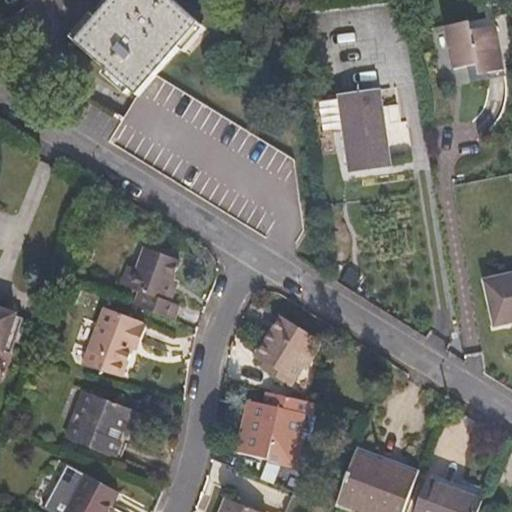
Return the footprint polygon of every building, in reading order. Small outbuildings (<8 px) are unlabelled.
[(118,0),(78,46),(138,98),(157,76),(203,24),(174,0),(118,0)] [(309,5),(308,21),(397,23),(397,7),(309,5)] [(470,66),(472,83),(489,81),(488,72),(504,69),(495,26),(470,29),(468,22),(446,27),(454,70),(470,66)] [(349,112),(363,187),(401,181),(386,104),(349,112)] [(145,291),(141,305),(180,319),(184,305),(174,301),(181,283),(176,281),(185,259),(151,247),(143,269),(137,287),(145,291)] [(127,284),(137,287),(143,269),(134,266),(127,284)] [(511,292),(495,296),(504,343),(511,341),(511,292)] [(110,307),(93,351),(133,366),(140,349),(144,350),(152,328),(148,325),(148,322),(110,307)] [(0,350),(13,355),(25,318),(0,309),(0,350)] [(284,368),(281,374),(293,382),(304,366),(308,368),(326,340),(285,314),(260,354),(267,359),(284,368)] [(264,365),(281,374),(284,368),(267,359),(264,365)] [(307,397),(268,389),(265,401),(250,399),(237,449),(267,455),(266,458),(281,462),(282,454),(288,449),(295,450),(301,435),(298,434),(303,410),(307,397)] [(129,433),(134,435),(137,436),(146,412),(95,394),(83,425),(76,423),(71,440),(119,458),(129,433)] [(315,413),(303,410),(298,434),(301,435),(309,436),(315,413)] [(124,460),(134,435),(129,433),(119,458),(124,460)] [(391,511),(406,511),(422,469),(360,445),(341,493),(391,511)] [(282,454),(281,462),(293,465),(295,450),(288,449),(282,454)] [(39,500),(48,504),(66,467),(57,463),(39,500)] [(485,500),(491,485),(470,479),(467,486),(435,474),(433,482),(485,500)] [(111,511),(119,496),(87,480),(71,511),(111,511)] [(480,511),(485,500),(433,482),(421,511),(480,511)] [(261,511),(225,496),(219,511),(261,511)]
